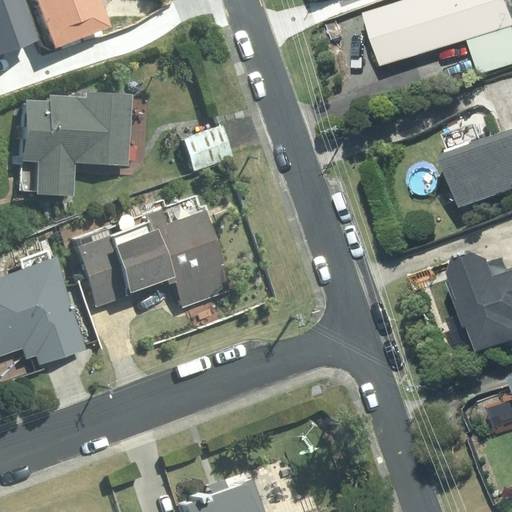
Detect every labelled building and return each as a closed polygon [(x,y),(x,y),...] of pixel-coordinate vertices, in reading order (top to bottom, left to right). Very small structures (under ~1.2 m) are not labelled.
[(100,24),(90,0),(25,0),(42,46),(100,24)] [(511,0),(409,0),(367,13),(384,67),(470,39),(481,75),(511,65),(511,0)] [(122,167),(127,94),(79,91),(78,97),(42,94),(41,101),(17,99),(14,160),(30,161),(28,194),(66,196),(68,164),(122,167)] [(227,155),(216,123),(177,138),(187,169),(227,155)] [(511,132),(447,155),(465,208),(511,191),(511,132)] [(69,246),(90,308),(167,280),(178,308),(226,292),(197,211),(159,224),(154,210),(137,216),(139,221),(69,246)] [(463,256),(455,274),(464,300),(461,301),(470,329),(474,327),(483,352),(511,341),(511,270),(511,271),(506,258),(496,262),(495,260),(477,251),(463,256)] [(0,276),(0,356),(14,351),(17,361),(28,357),(31,366),(78,349),(47,260),(0,276)] [(57,284),(61,295),(74,291),(70,280),(57,284)] [(259,511),(247,475),(176,501),(179,511),(259,511)]
